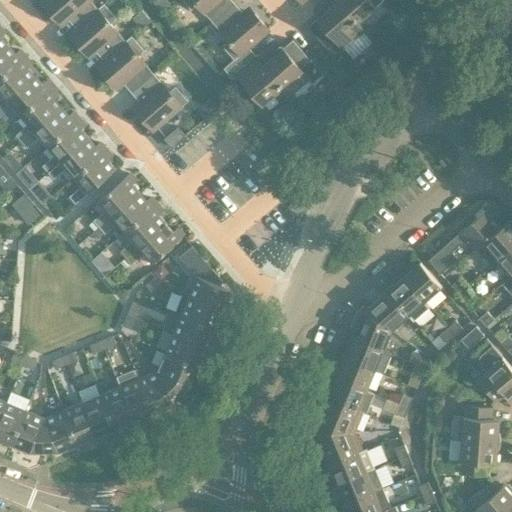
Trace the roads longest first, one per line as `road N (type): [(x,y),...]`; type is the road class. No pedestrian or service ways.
road 1 (residential): [(288,311),(10,0)]
road 2 (residential): [(487,162),(447,120),(423,106),(410,109),(320,237),(288,311)]
road 3 (residential): [(288,311),(339,286),(487,162)]
